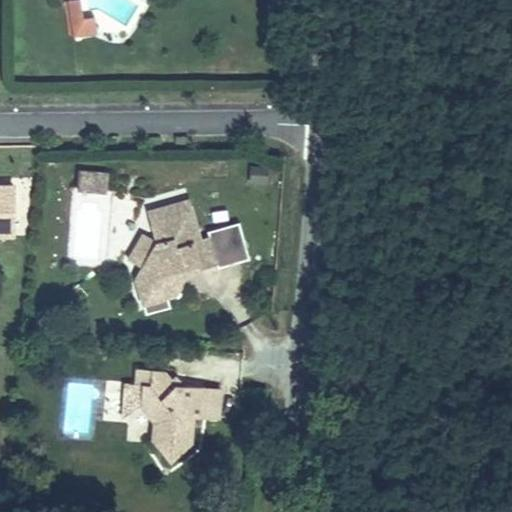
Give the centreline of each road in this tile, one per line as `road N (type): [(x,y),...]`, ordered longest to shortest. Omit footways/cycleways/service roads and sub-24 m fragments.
road 1 (tertiary): [(288,511),(324,124)]
road 2 (residential): [(0,123),(324,124)]
road 3 (tertiary): [(324,124),(337,0)]
